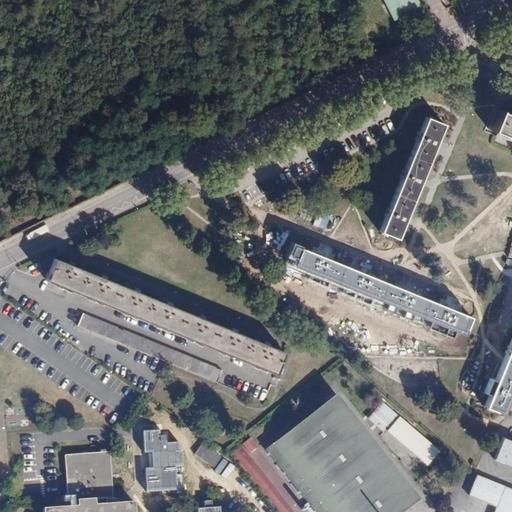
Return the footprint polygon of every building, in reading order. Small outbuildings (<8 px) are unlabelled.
[(410,0),(385,0),(394,17),(414,7),(410,0)] [(498,109),(497,108),(489,128),(511,137),(511,116),(498,110),(498,109)] [(444,123),(426,116),(380,228),(397,235),(405,217),(420,180),(437,139),(444,123)] [(470,314),(304,247),(297,264),(463,332),(470,314)] [(278,353),(49,261),(41,281),(269,374),(278,353)] [(222,370),(84,313),(78,326),(217,383),(222,370)] [(511,337),(484,405),(502,412),(509,394),(511,386),(511,337)] [(267,449),(315,511),(398,511),(418,496),(335,391),(267,449)] [(438,449),(399,416),(388,429),(427,463),(438,449)] [(511,444),(509,443),(511,439),(502,436),(494,457),(511,464),(511,444)] [(202,443),(193,453),(211,469),(220,459),(202,443)] [(166,451),(165,470),(181,471),(182,451),(166,451)] [(107,452),(61,454),(63,506),(41,507),(41,511),(136,511),(136,503),(103,504),(102,498),(108,498),(107,452)] [(511,511),(511,488),(482,477),(474,497),(502,509),(500,511),(511,511)]
